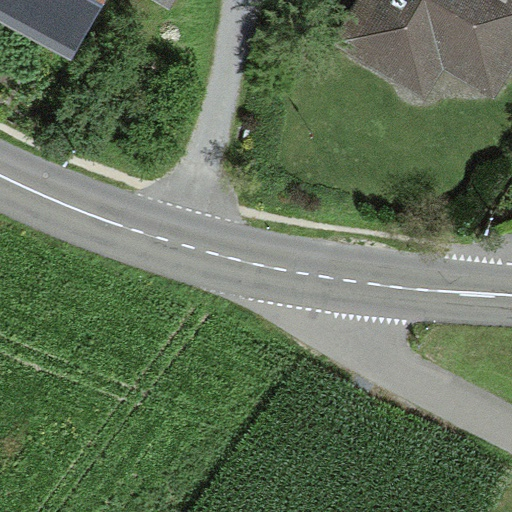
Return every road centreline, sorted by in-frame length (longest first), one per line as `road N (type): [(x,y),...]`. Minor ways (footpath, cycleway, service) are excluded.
road 1 (tertiary): [(285,275),(88,220),(0,175)]
road 2 (residential): [(285,275),(328,328),(511,430)]
road 3 (tertiary): [(469,293),(285,275)]
